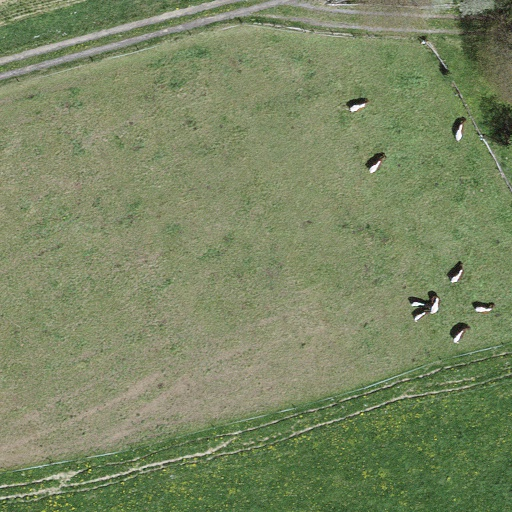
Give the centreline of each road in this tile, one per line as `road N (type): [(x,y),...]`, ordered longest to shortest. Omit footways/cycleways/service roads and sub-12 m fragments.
road 1 (track): [(255,0),(0,68)]
road 2 (track): [(250,1),(380,20),(511,23)]
